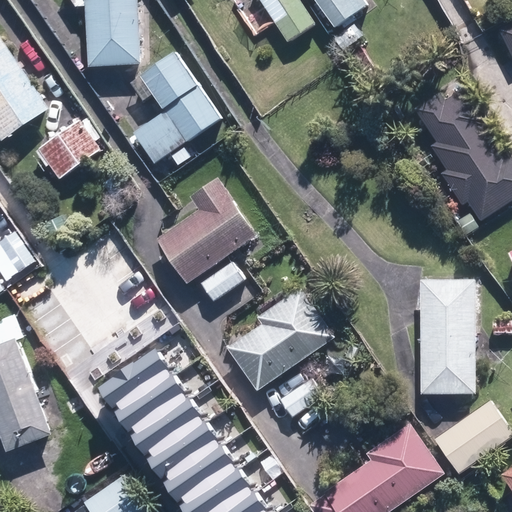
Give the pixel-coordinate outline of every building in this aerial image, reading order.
[(142,56),(138,0),(85,0),(89,60),(142,56)] [(312,22),(297,0),(226,0),(249,34),(272,19),(285,39),(312,22)] [(359,7),(353,0),(317,0),(335,24),(359,7)] [(511,24),(502,30),(511,49),(511,24)] [(48,104),(0,33),(0,133),(1,136),(48,104)] [(156,157),(224,112),(179,44),(143,68),(167,104),(136,126),(156,157)] [(442,92),(417,108),(438,142),(434,145),(449,169),(444,172),(465,206),(471,202),(483,221),(511,202),(511,149),(506,153),(487,124),(491,122),(469,87),(448,101),(442,92)] [(103,143),(80,113),(40,142),(62,173),(103,143)] [(185,138),(169,150),(178,163),(194,152),(185,138)] [(115,172),(101,180),(109,195),(124,185),(115,172)] [(185,283),(257,234),(217,175),(188,195),(199,210),(155,240),(185,283)] [(71,234),(62,216),(42,225),(52,244),(71,234)] [(36,261),(15,231),(0,241),(0,273),(6,282),(36,261)] [(79,364),(82,369),(111,350),(116,358),(136,345),(131,337),(154,322),(112,258),(83,277),(95,294),(51,322),(59,334),(47,341),(66,372),(79,364)] [(233,260),(204,280),(216,299),(246,278),(233,260)] [(477,394),(476,279),(421,279),(421,395),(477,394)] [(256,389),(335,335),(300,285),(256,316),(260,322),(226,345),(256,389)] [(0,432),(6,449),(52,432),(17,336),(20,335),(12,312),(0,316),(0,432)] [(511,323),(497,324),(498,338),(511,336),(511,323)] [(98,389),(116,415),(172,377),(153,351),(98,389)] [(294,414),(323,394),(311,376),(282,396),(294,414)] [(116,415),(132,438),(188,400),(171,377),(116,415)] [(132,438),(149,462),(204,423),(188,400),(132,438)] [(511,435),(489,401),(433,439),(457,475),(511,437),(511,435)] [(165,485),(221,446),(204,423),(149,462),(165,485)] [(388,511),(444,474),(410,423),(365,454),(369,460),(323,492),(324,494),(307,505),(312,511),(388,511)] [(165,485),(182,510),(238,471),(221,446),(165,485)] [(142,511),(151,506),(126,471),(85,500),(93,511),(142,511)] [(182,510),(183,511),(227,511),(254,494),(238,471),(182,510)] [(227,511),(266,511),(254,494),(227,511)]
